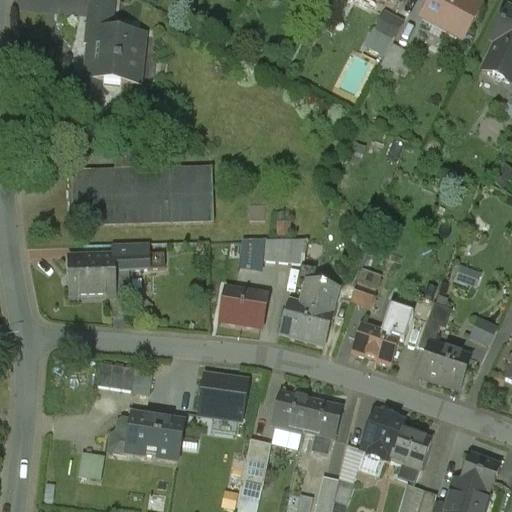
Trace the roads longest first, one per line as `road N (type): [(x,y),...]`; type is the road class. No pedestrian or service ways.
road 1 (residential): [(511,436),(340,373),(268,357),(23,342)]
road 2 (residential): [(0,66),(7,231),(23,342)]
road 3 (residential): [(23,342),(29,375),(15,511)]
